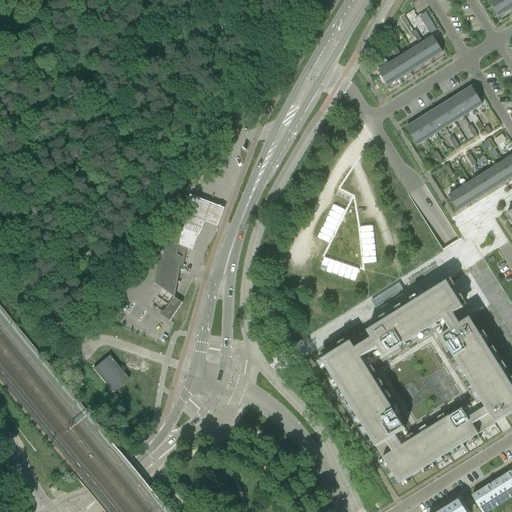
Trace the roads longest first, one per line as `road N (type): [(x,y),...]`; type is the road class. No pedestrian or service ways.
road 1 (tertiary): [(343,511),(291,426),(221,383)]
road 2 (residential): [(325,72),(369,120),(467,60)]
road 3 (tertiary): [(311,62),(248,199)]
road 4 (tertiary): [(248,199),(325,72)]
road 5 (residential): [(395,511),(511,439)]
road 6 (tertiary): [(221,383),(228,256)]
road 7 (tertiary): [(228,256),(195,372)]
